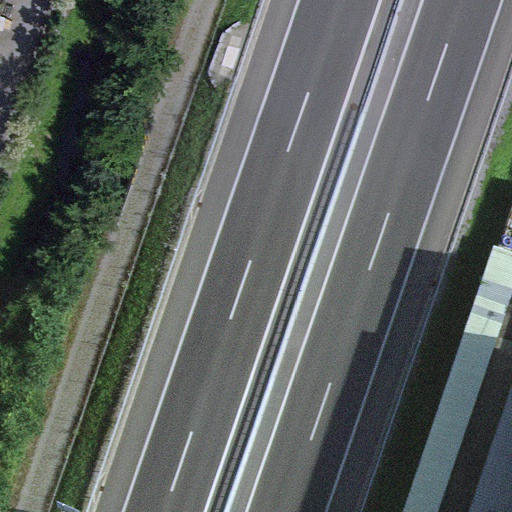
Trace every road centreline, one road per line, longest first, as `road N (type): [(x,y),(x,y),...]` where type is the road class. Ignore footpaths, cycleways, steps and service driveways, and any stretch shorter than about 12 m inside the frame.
road 1 (motorway): [(341,0),(165,511)]
road 2 (motorway): [(288,511),(463,0)]
road 3 (track): [(208,0),(33,511)]
